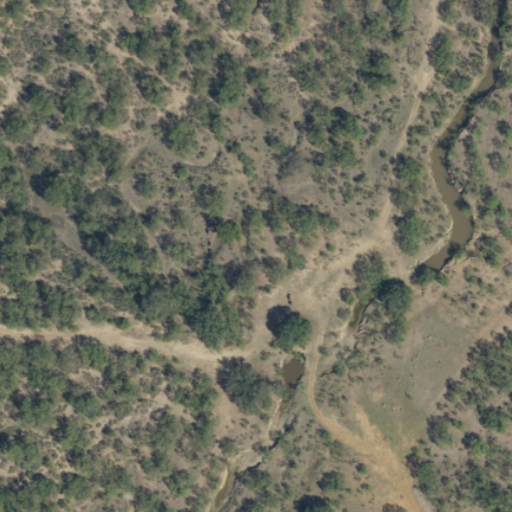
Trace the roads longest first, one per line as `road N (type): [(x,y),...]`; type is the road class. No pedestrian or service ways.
road 1 (residential): [(0,378),(199,424),(319,424),(411,511)]
road 2 (residential): [(421,0),(424,68),(384,253),(329,369),(319,424)]
